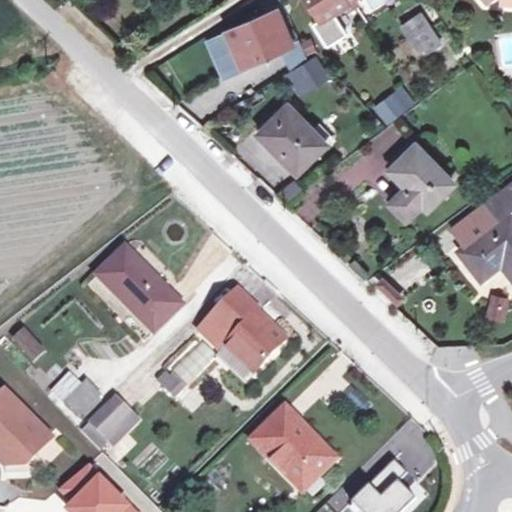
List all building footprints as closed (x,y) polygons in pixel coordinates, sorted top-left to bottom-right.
[(306,0),(319,21),(346,5),(349,9),(356,5),(353,0),(306,0)] [(276,10),(228,32),(243,66),(291,45),(281,20),(276,10)] [(423,59),(445,42),(419,11),(398,28),(423,59)] [(317,55),(286,71),(300,98),(331,81),(317,55)] [(386,124),(417,104),(404,85),(373,105),(386,124)] [(289,105),(260,134),(300,173),(328,144),(289,105)] [(455,183),(416,143),(390,169),(408,186),(392,202),(408,219),(424,204),(429,208),(455,183)] [(511,183),(485,203),(498,221),(460,251),(477,272),(497,256),(504,265),(511,274),(511,183)] [(183,304),(127,247),(99,275),(145,320),(147,319),(158,329),(183,304)] [(497,256),(477,272),(483,280),(504,265),(497,256)] [(390,295),(416,281),(407,265),(381,280),(390,295)] [(252,301),(241,290),(208,324),(227,342),(256,369),(285,339),(257,312),(249,305),(252,301)] [(493,297),(492,303),(505,306),(507,300),(493,297)] [(249,305),(257,312),(260,309),(252,301),(249,305)] [(505,306),(492,303),(490,314),(502,319),(505,306)] [(227,342),(208,324),(202,331),(221,348),(227,342)] [(25,328),(14,339),(35,362),(47,352),(25,328)] [(173,375),(165,384),(172,391),(180,382),(173,375)] [(81,386),(69,376),(54,391),(80,417),(103,395),(88,380),(81,386)] [(53,438),(7,390),(0,395),(0,458),(6,464),(27,464),(53,438)] [(117,400),(95,421),(96,422),(106,432),(127,410),(117,400)] [(335,460),(287,409),(257,440),(305,489),(335,460)] [(138,421),(127,410),(106,432),(111,437),(117,442),(138,421)] [(106,432),(96,422),(86,432),(101,446),(111,437),(106,432)] [(397,460),(354,503),(363,511),(406,511),(419,500),(401,482),(410,473),(397,460)] [(134,511),(88,465),(61,488),(76,503),(69,510),(71,511),(134,511)] [(162,469),(153,477),(168,493),(178,483),(162,469)]
